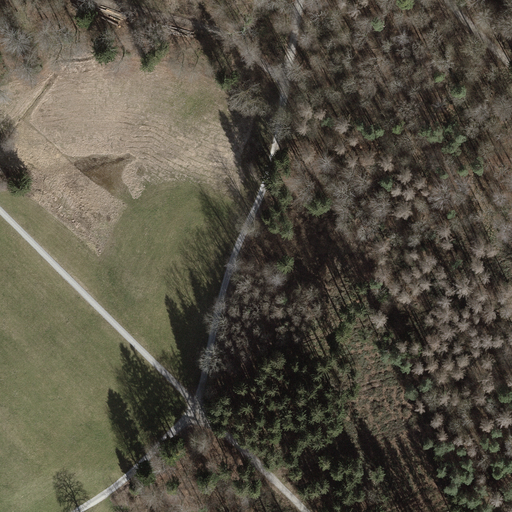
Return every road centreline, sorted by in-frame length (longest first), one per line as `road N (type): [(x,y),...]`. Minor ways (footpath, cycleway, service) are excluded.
road 1 (track): [(79,511),(128,479),(195,405),(230,271),(272,161),(286,80)]
road 2 (track): [(307,511),(0,208)]
road 3 (track): [(92,0),(200,24),(286,80)]
